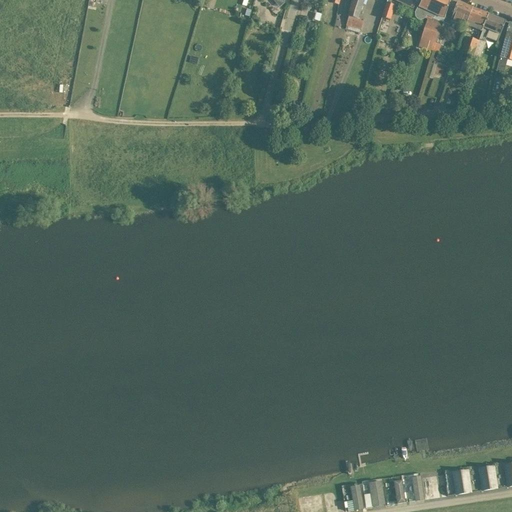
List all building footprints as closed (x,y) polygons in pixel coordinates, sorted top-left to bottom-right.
[(352,0),(352,1),(348,12),(348,17),(346,26),(361,29),(364,21),(358,19),(364,0),(352,0)] [(395,0),(413,8),(416,1),(419,2),(419,0),(395,0)] [(434,51),(436,43),(443,23),(450,1),(450,0),(421,0),(416,11),(415,13),(415,17),(417,19),(419,20),(422,20),(425,19),(425,18),(427,18),(421,38),(429,41),(426,49),(434,51)] [(450,1),(443,23),(450,25),(448,30),(455,32),(459,24),(465,26),(473,9),(457,3),(450,1)] [(395,5),(386,2),(381,18),(390,20),(395,5)] [(468,27),(481,32),(488,15),(473,9),(465,26),(468,27)] [(481,32),(479,39),(478,41),(474,54),(475,57),(480,58),(486,42),(484,42),(485,38),(497,42),(505,22),(488,15),(481,32)] [(511,24),(509,23),(503,46),(511,48),(511,45),(511,24)] [(460,54),(461,54),(476,58),(475,57),(474,54),(478,41),(466,37),(460,54)] [(503,46),(497,68),(496,70),(503,72),(504,70),(507,60),(511,61),(511,45),(511,48),(503,46)] [(473,73),(474,67),(474,65),(462,61),(461,69),(461,70),(473,73)] [(511,463),(502,465),(506,487),(511,486),(511,463)] [(477,468),(481,491),(497,489),(494,466),(477,468)] [(452,472),(455,495),(471,493),(468,469),(452,472)] [(424,500),(423,476),(413,477),(415,500),(424,500)] [(395,481),(397,503),(406,502),(404,480),(395,481)] [(354,500),(345,502),(347,511),(348,511),(365,508),(360,485),(351,487),(354,500)] [(385,505),(382,485),(369,487),(370,494),(372,507),(372,508),(385,505)]
